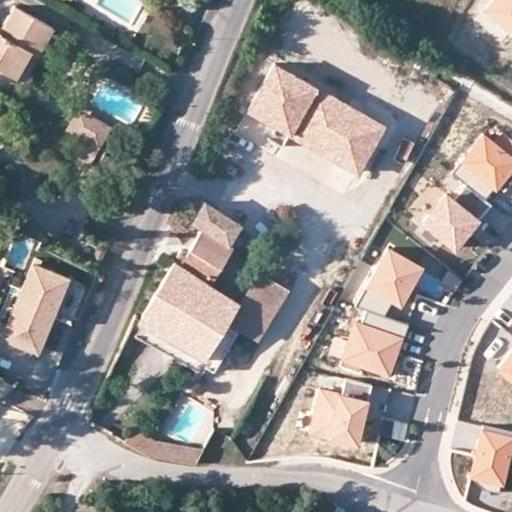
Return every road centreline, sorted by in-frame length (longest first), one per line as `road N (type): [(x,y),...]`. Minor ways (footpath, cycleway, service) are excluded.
road 1 (tertiary): [(58,426),(241,0)]
road 2 (residential): [(58,426),(121,458),(193,472),(320,479),(412,510)]
road 3 (residential): [(412,510),(450,342),(511,254)]
